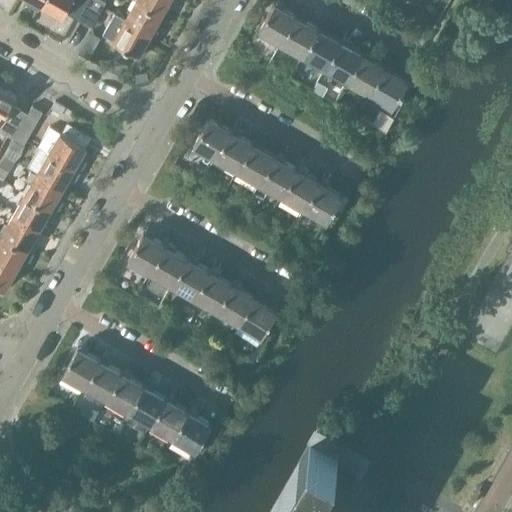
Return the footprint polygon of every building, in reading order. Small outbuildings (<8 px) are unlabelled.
[(42,5),(44,0),(27,0),(26,3),(39,10),(42,5)] [(44,0),(42,5),(63,17),(65,12),(76,18),(85,0),(44,0)] [(102,0),(92,0),(81,21),(92,28),(106,2),(102,0)] [(138,0),(136,0),(125,19),(151,34),(162,13),(138,0)] [(138,0),(162,13),(169,0),(138,0)] [(259,30),(281,43),(297,15),(275,3),(259,30)] [(281,43),(304,56),(319,28),(297,15),(281,43)] [(147,40),(151,34),(125,19),(114,40),(142,56),(145,55),(151,45),(150,42),(147,40)] [(304,56),(326,68),(342,41),(319,28),(304,56)] [(326,68),(348,81),(364,53),(342,41),(326,68)] [(348,81),(370,94),(386,66),(364,53),(348,81)] [(386,66),(370,94),(393,106),(408,79),(386,66)] [(0,87),(0,120),(2,122),(0,124),(0,131),(8,136),(23,111),(12,105),(17,97),(0,87)] [(61,111),(52,106),(48,112),(58,118),(61,111)] [(14,139),(25,145),(39,120),(28,114),(14,139)] [(216,158),(232,130),(210,117),(194,145),(216,158)] [(232,130),(216,158),(238,171),(254,143),(232,130)] [(81,155),(86,147),(61,133),(49,153),(79,171),(85,160),(85,157),(81,155)] [(276,155),(254,143),(238,171),(260,183),(276,155)] [(6,155),(16,161),(22,151),(12,145),(6,155)] [(37,174),(63,188),(67,180),(70,182),(74,181),(79,171),(49,153),(37,174)] [(16,161),(6,155),(0,165),(0,166),(10,172),(16,161)] [(276,155),(260,183),(283,196),(299,168),(276,155)] [(283,196),(305,209),(321,181),(299,168),(283,196)] [(56,211),(62,201),(61,198),(62,198),(58,196),(63,188),(37,174),(26,194),(56,211)] [(321,181),(305,209),(327,221),(343,194),(321,181)] [(56,211),(26,194),(14,214),(39,228),(44,220),(47,222),(50,221),(56,211)] [(33,252),(39,241),(38,238),(35,236),(39,228),(14,214),(3,234),(33,252)] [(24,263),(27,262),(33,252),(3,234),(0,232),(0,259),(16,269),(21,261),(24,263)] [(128,260),(151,272),(167,245),(144,232),(128,260)] [(189,257),(167,245),(151,272),(173,285),(189,257)] [(195,298),(211,270),(189,257),(173,285),(195,298)] [(4,290),(16,269),(0,259),(0,294),(3,289),(4,290)] [(233,283),(211,270),(195,298),(217,310),(233,283)] [(239,323),(255,295),(233,283),(217,310),(239,323)] [(255,295),(239,323),(262,336),(278,308),(255,295)] [(100,359),(78,346),(62,374),(84,387),(100,359)] [(106,399),(122,371),(100,359),(84,387),(106,399)] [(106,399),(128,412),(144,384),(122,371),(106,399)] [(128,412),(151,424),(167,397),(144,384),(128,412)] [(189,409),(168,397),(151,424),(173,437),(189,409)] [(211,422),(189,409),(173,437),(195,450),(211,422)] [(337,457),(338,457),(345,445),(317,430),(269,511),(334,511),(354,478),(346,473),(333,466),(338,458),(337,458),(337,457)]
